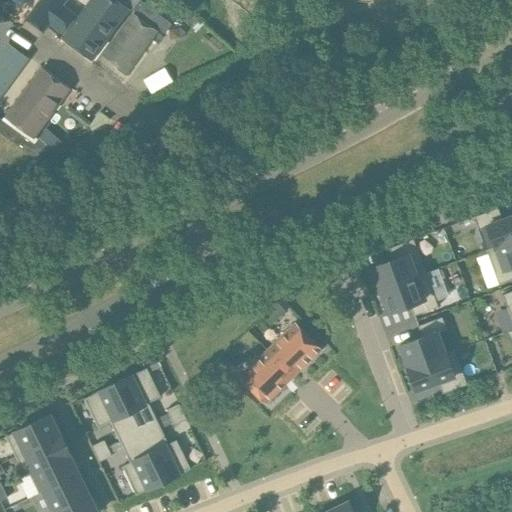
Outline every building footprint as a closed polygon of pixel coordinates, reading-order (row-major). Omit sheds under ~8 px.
[(43,32),(50,23),(63,33),(76,15),(63,5),(66,0),(38,0),(30,12),(25,19),(43,32)] [(115,0),(90,0),(63,37),(92,60),(129,10),(115,0)] [(139,0),(120,0),(133,9),(139,0)] [(139,0),(133,9),(151,22),(157,12),(140,0),(139,0)] [(159,31),(132,12),(102,55),(128,73),(159,31)] [(151,22),(165,33),(172,23),(157,12),(151,22)] [(179,27),(169,29),(169,35),(174,38),(180,37),(179,27)] [(0,99),(30,59),(8,44),(0,54),(0,99)] [(41,68),(5,117),(34,139),(70,89),(41,68)] [(0,132),(13,142),(20,132),(2,119),(0,121),(0,132)] [(13,142),(33,157),(48,149),(36,140),(34,143),(20,132),(13,142)] [(497,208),(473,216),(478,229),(487,226),(495,247),(511,241),(511,215),(502,219),(497,208)] [(389,248),(393,259),(370,267),(371,270),(370,270),(374,281),(375,280),(379,290),(425,273),(413,239),(389,248)] [(511,241),(495,247),(486,251),(498,284),(511,279),(511,241)] [(425,273),(379,290),(387,312),(409,304),(413,315),(438,306),(425,273)] [(511,290),(502,294),(511,321),(511,290)] [(273,306),(279,313),(288,305),(281,298),(274,305),(273,306)] [(407,367),(445,354),(437,333),(446,330),(441,317),(417,326),(421,337),(399,345),(400,348),(399,348),(403,359),(404,358),(407,367)] [(293,376),(320,349),(294,324),(268,350),(293,376)] [(268,350),(240,376),(266,402),(293,376),(268,350)] [(442,393),(466,384),(454,350),(445,354),(407,367),(415,390),(438,382),(442,393)] [(222,369),(231,361),(224,354),(215,362),(222,369)] [(146,368),(115,383),(139,432),(158,423),(148,403),(160,397),(146,368)] [(115,383),(83,398),(98,427),(110,421),(120,442),(139,432),(115,383)] [(170,417),(183,411),(179,403),(166,409),(167,411),(170,417)] [(158,423),(170,417),(167,411),(155,417),(158,423)] [(174,425),(187,419),(183,411),(170,417),(173,422),(174,425)] [(50,414),(5,436),(15,456),(60,435),(50,414)] [(160,428),(173,422),(170,417),(158,423),(160,428)] [(158,423),(139,432),(163,482),(190,468),(176,440),(168,443),(160,428),(158,423)] [(139,432),(120,442),(129,462),(122,466),(136,495),(163,482),(139,432)] [(60,435),(15,456),(25,476),(29,474),(69,454),(60,435)] [(92,446),(96,453),(107,448),(104,440),(92,446)] [(110,452),(122,446),(120,442),(107,448),(110,452)] [(107,448),(96,453),(99,461),(111,456),(110,452),(107,448)] [(69,454),(29,474),(38,493),(43,491),(78,474),(78,473),(69,454)] [(78,474),(43,491),(52,510),(88,493),(78,474)] [(52,510),(52,511),(97,511),(88,493),(52,510)] [(352,511),(347,501),(324,511),(352,511)]
